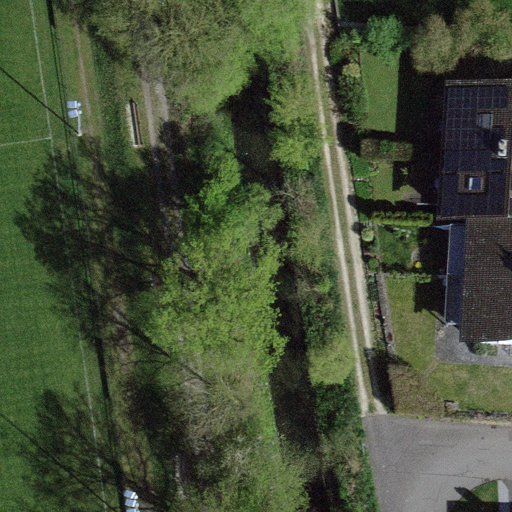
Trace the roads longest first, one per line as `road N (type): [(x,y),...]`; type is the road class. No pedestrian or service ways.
road 1 (track): [(228,511),(146,0)]
road 2 (track): [(390,447),(369,404),(312,0)]
road 3 (residential): [(399,511),(390,447),(511,454)]
